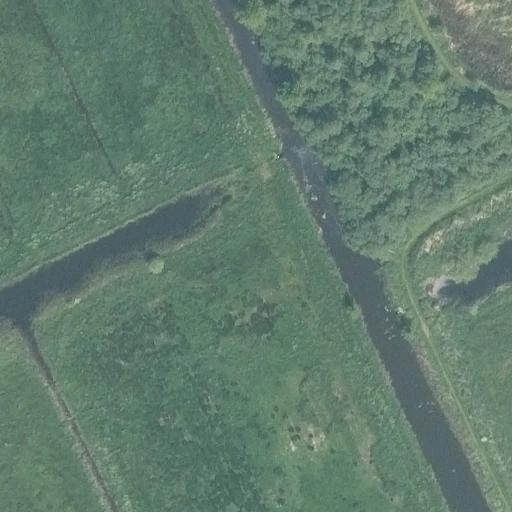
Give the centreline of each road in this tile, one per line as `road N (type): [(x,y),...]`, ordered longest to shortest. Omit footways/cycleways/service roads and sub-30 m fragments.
road 1 (track): [(508,511),(400,268),(410,240),(511,176)]
road 2 (track): [(189,0),(318,269)]
road 3 (track): [(511,112),(456,81),(410,0)]
